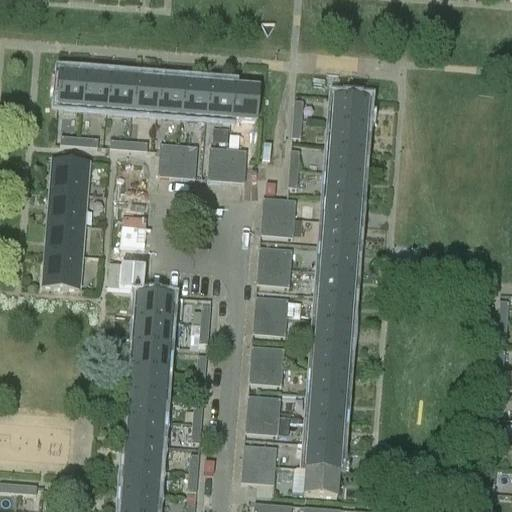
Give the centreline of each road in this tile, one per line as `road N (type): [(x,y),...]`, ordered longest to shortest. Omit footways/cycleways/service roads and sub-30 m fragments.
road 1 (residential): [(222,511),(237,274)]
road 2 (residential): [(152,210),(162,201),(230,206),(239,224),(237,274)]
road 3 (residential): [(237,274),(160,266),(148,254),(152,210)]
